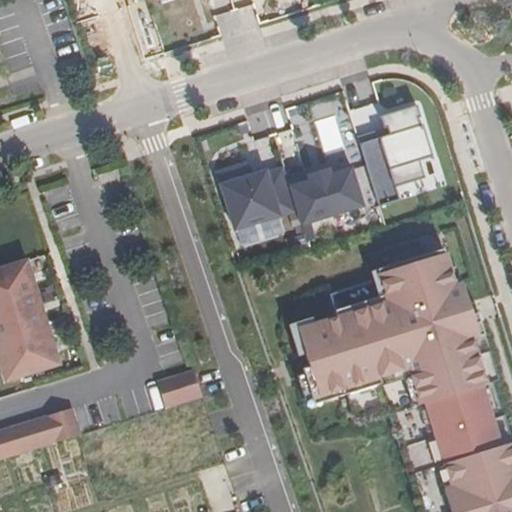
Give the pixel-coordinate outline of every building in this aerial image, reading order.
[(248,3),(215,16),(226,47),(260,35),(248,3)] [(353,107),(351,131),(376,132),(377,108),(353,107)] [(360,146),(380,209),(401,202),(397,189),(425,180),(419,162),(433,158),(423,126),(420,127),(418,120),(421,119),(417,107),(381,118),(385,130),(388,129),(390,136),(360,146)] [(358,138),(360,146),(390,136),(388,129),(385,130),(358,138)] [(235,232),(297,212),(289,188),(283,169),(268,174),(267,172),(249,177),(246,165),(217,174),(235,232)] [(310,182),(289,188),(297,212),(302,226),(363,207),(351,169),(331,176),(329,170),(308,176),(310,182)] [(511,511),(511,440),(504,416),(502,417),(491,383),(499,381),(490,352),(489,352),(474,302),(467,305),(461,286),(455,288),(444,251),(379,271),(382,280),(331,296),(338,319),(299,331),(310,367),(303,370),(312,399),(327,394),(329,400),(347,395),(356,425),(389,415),(415,500),(413,500),(416,511),(511,511)] [(9,263),(0,266),(0,382),(45,367),(9,263)] [(190,394),(181,368),(145,380),(154,406),(190,394)] [(0,460),(80,436),(71,408),(0,430),(0,460)]
